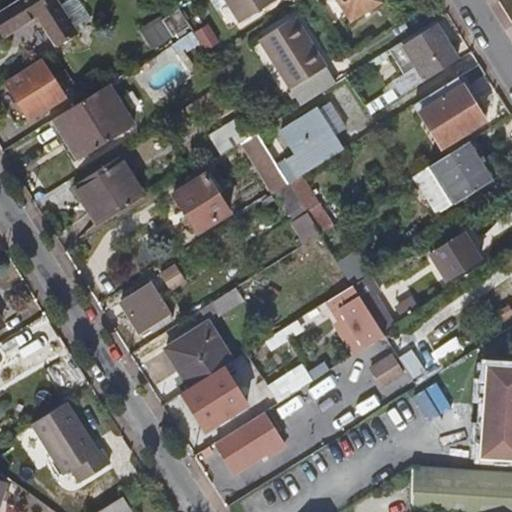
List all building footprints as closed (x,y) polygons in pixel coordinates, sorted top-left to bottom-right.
[(24,0),(0,15),(0,40),(1,42),(34,22),(53,53),(76,39),(75,38),(82,33),(80,29),(87,24),(72,1),(57,10),(50,0),(24,0)] [(180,15),(176,9),(170,0),(160,0),(166,8),(156,14),(163,26),(180,15)] [(273,0),(222,0),(237,23),(273,0)] [(380,6),(376,0),(334,0),(351,26),(380,6)] [(333,85),(292,18),(258,40),(299,107),(333,85)] [(394,64),(408,55),(403,47),(434,27),(431,23),(386,51),(394,64)] [(455,62),(434,27),(403,47),(408,55),(424,81),(455,62)] [(424,81),(408,55),(394,64),(401,76),(391,83),(399,97),(424,81)] [(197,92),(171,56),(138,80),(164,115),(197,92)] [(66,102),(43,65),(6,89),(30,125),(66,102)] [(481,123),(455,79),(412,106),(439,150),(481,123)] [(134,128),(109,88),(54,123),(79,163),(134,128)] [(342,133),(326,107),(315,114),(331,140),(342,133)] [(315,114),(313,111),(278,134),(291,157),(283,163),(285,165),(276,170),(286,187),(300,178),(339,152),(331,140),(315,114)] [(219,158),(252,137),(238,116),(206,136),(219,158)] [(490,179),(466,142),(427,167),(451,205),(490,179)] [(145,198),(120,158),(73,189),(98,228),(145,198)] [(230,212),(206,176),(173,196),(197,234),(229,213),(232,218),(238,214),(235,209),(230,212)] [(331,228),(300,178),(286,187),(300,208),(318,236),(331,228)] [(300,208),(286,187),(276,194),(289,214),(300,208)] [(445,284),(479,262),(462,235),(429,255),(445,284)] [(510,292),(511,290),(511,259),(496,271),(510,292)] [(184,285),(175,270),(163,278),(172,292),(184,285)] [(392,328),(374,296),(378,294),(368,277),(351,287),(381,335),(392,328)] [(151,286),(121,305),(141,336),(150,330),(153,335),(172,323),(169,318),(170,317),(151,286)] [(381,335),(351,287),(330,301),(342,321),(336,325),(355,354),(375,342),(382,337),(381,335)] [(235,289),(199,312),(203,319),(214,313),(240,297),(235,289)] [(240,297),(214,313),(217,319),(243,302),(240,297)] [(232,363),(207,325),(165,351),(189,389),(225,367),(232,363)] [(379,389),(400,375),(388,357),(368,370),(379,389)] [(247,403),(225,367),(189,389),(181,395),(204,431),(247,403)] [(511,467),(511,371),(486,370),(480,466),(511,467)] [(293,393),(284,380),(261,396),(269,408),(293,393)] [(90,456),(85,459),(79,451),(82,448),(56,408),(29,425),(61,476),(69,471),(77,484),(98,470),(90,456)] [(284,447),(271,427),(265,430),(256,416),(214,443),(234,475),(265,455),(267,459),(284,447)] [(211,453),(207,447),(199,452),(203,458),(211,453)] [(511,511),(511,474),(511,475),(510,474),(410,469),(409,508),(433,511),(511,511)] [(127,511),(124,506),(140,496),(135,488),(96,511),(127,511)]
